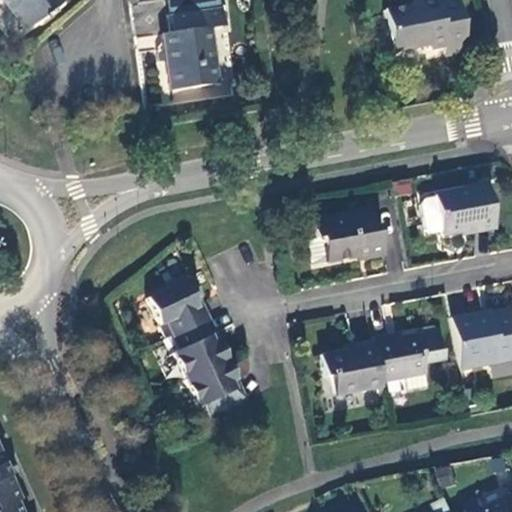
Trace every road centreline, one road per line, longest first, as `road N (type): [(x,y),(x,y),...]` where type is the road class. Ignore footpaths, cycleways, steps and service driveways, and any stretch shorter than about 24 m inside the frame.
road 1 (residential): [(136,188),(511,116)]
road 2 (residential): [(275,311),(511,266)]
road 3 (tertiary): [(111,511),(45,369)]
road 4 (residential): [(128,119),(109,0)]
